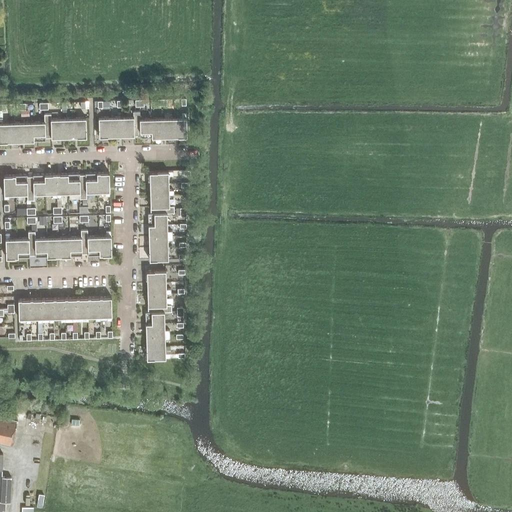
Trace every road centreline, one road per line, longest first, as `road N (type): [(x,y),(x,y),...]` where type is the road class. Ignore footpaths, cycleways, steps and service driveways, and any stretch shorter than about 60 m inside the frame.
road 1 (residential): [(130,156),(0,160)]
road 2 (residential): [(0,274),(126,269)]
